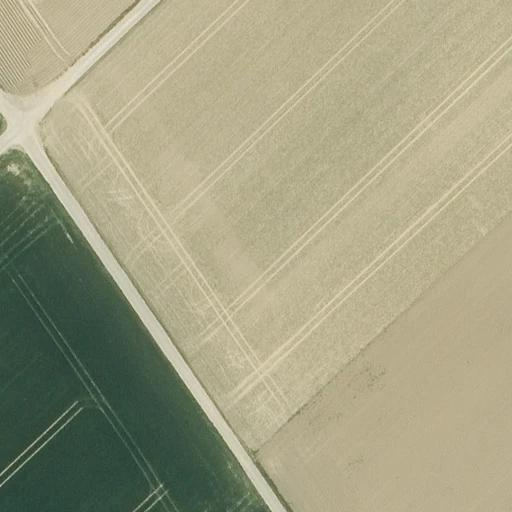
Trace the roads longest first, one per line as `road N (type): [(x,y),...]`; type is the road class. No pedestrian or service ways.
road 1 (track): [(274,511),(17,130)]
road 2 (track): [(17,130),(153,0)]
